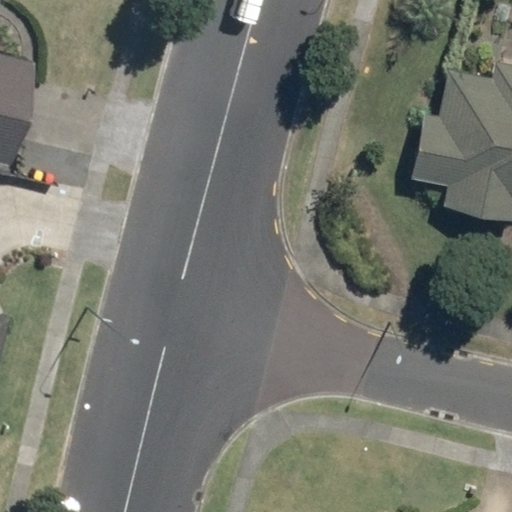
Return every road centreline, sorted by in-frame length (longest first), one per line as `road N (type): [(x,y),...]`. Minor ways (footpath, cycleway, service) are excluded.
road 1 (residential): [(511,399),(165,319)]
road 2 (residential): [(254,0),(165,319)]
road 3 (residential): [(165,319),(122,511)]
